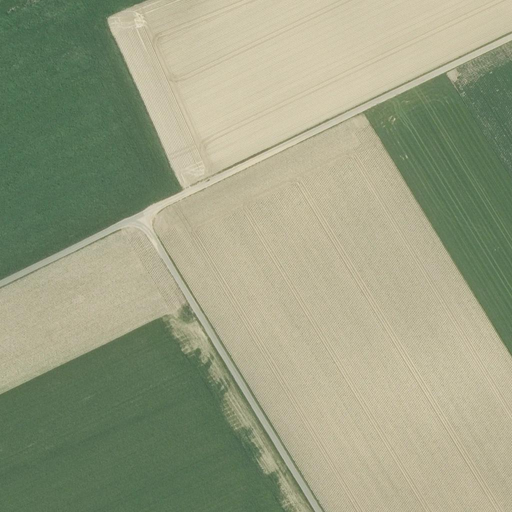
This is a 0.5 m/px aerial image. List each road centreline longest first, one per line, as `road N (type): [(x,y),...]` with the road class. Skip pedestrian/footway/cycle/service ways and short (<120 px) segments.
road 1 (track): [(0,283),(511,37)]
road 2 (track): [(139,216),(318,511)]
